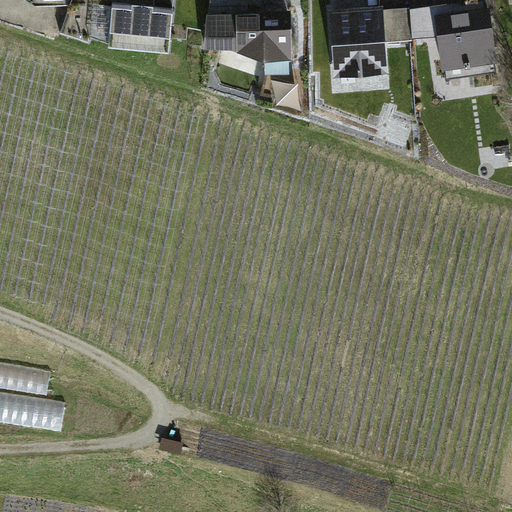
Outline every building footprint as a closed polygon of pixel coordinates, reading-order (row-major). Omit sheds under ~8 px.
[(445,7),(409,8),(411,40),(441,37),(446,79),(497,72),(488,10),(480,11),(478,0),(461,0),(463,14),(446,16),(445,7)] [(173,9),(114,4),(110,46),(170,51),(173,9)] [(409,8),(334,13),(338,74),(384,71),(382,41),(411,40),(409,8)] [(288,11),(210,14),(206,49),(234,49),(261,61),(290,59),(288,11)] [(0,418),(67,427),(71,395),(0,386),(0,418)]
